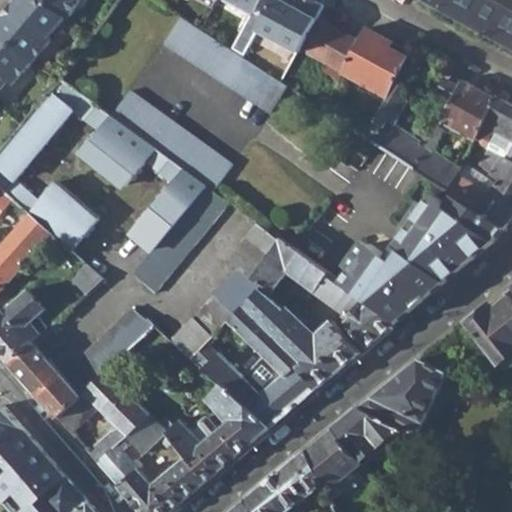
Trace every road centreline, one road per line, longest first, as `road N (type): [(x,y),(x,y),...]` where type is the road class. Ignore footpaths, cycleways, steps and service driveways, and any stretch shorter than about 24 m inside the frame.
road 1 (residential): [(511,262),(209,511)]
road 2 (residential): [(0,386),(119,511)]
road 3 (residential): [(370,0),(511,76)]
